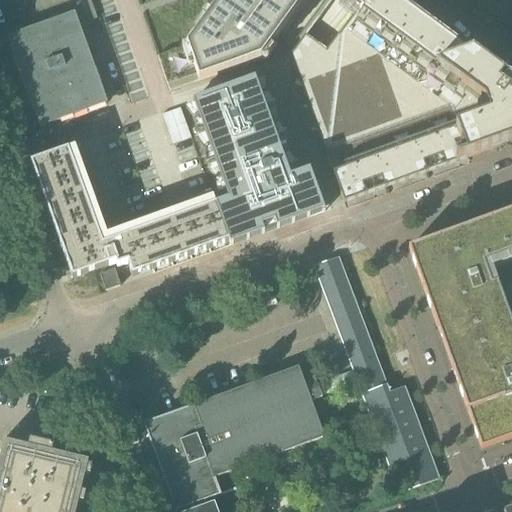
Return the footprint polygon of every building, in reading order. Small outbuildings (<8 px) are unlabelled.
[(88,23),(90,22),(97,20),(90,0),(84,0),(80,2),(88,23)] [(220,0),(215,8),(218,11),(211,20),(208,18),(187,47),(158,57),(170,92),(261,61),(304,0),(220,0)] [(306,36),(291,56),(334,174),(343,201),(344,204),(467,160),(491,152),(511,143),(511,85),(492,71),(405,6),(396,0),(363,0),(326,51),(306,36)] [(40,129),(107,105),(75,14),(8,37),(40,129)] [(309,218),(323,213),(324,213),(324,212),(320,199),(319,198),(315,186),(314,185),(310,172),(310,171),(308,172),(304,173),(290,178),(287,171),(286,165),(255,80),(193,102),(225,193),(228,201),(216,206),(229,243),(230,247),(264,234),(262,227),(274,223),(276,230),(294,223),(292,217),(305,212),(307,219),(309,218)] [(162,116),(172,146),(190,140),(191,139),(180,109),(162,116)] [(67,150),(29,163),(70,279),(108,266),(108,267),(115,265),(117,268),(127,265),(132,278),(229,243),(216,206),(101,246),(67,150)] [(511,211),(408,249),(422,288),(438,331),(451,369),(481,450),(511,439),(511,211)] [(344,347),(354,372),(317,385),(314,377),(303,381),(298,368),(194,405),(194,407),(144,425),(145,428),(144,428),(148,440),(150,439),(176,511),(247,511),(239,490),(221,496),(215,479),(256,464),(274,472),(282,454),(324,439),(311,402),(322,399),(322,397),(358,383),(400,495),(439,480),(404,389),(389,394),(337,259),(314,268),(344,347)] [(99,276),(105,292),(121,286),(115,270),(99,276)] [(0,511),(73,511),(84,467),(51,459),(54,447),(30,442),(27,453),(7,448),(0,475),(0,511)]
